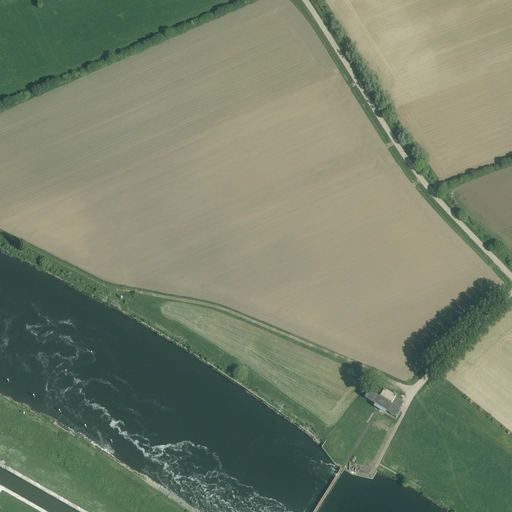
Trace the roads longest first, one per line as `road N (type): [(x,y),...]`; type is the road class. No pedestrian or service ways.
road 1 (track): [(0,233),(109,286),(221,308),(414,391),(378,463)]
road 2 (unclassified): [(511,278),(425,184),(304,0)]
road 3 (unclassified): [(414,391),(511,293)]
